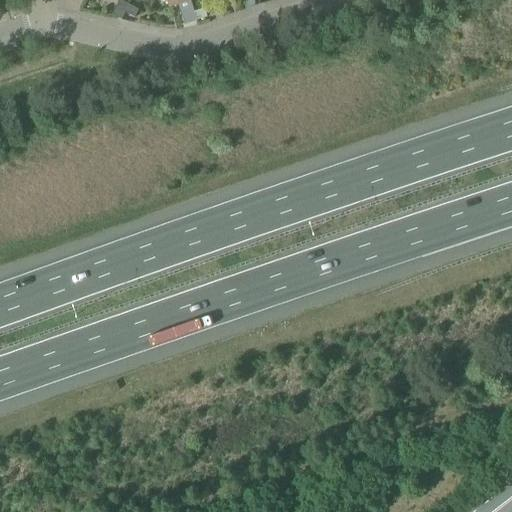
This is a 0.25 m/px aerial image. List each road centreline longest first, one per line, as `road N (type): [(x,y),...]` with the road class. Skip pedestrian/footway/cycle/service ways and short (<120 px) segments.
road 1 (motorway): [(511,133),(0,313)]
road 2 (motorway): [(0,378),(511,205)]
road 3 (residential): [(40,26),(167,52),(346,0)]
